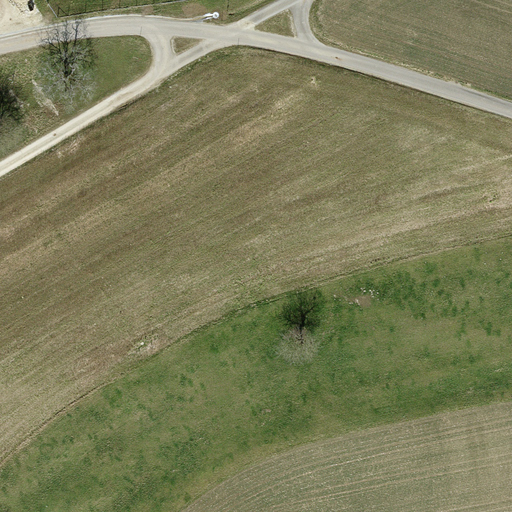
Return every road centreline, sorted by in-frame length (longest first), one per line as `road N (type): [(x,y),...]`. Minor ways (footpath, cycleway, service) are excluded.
road 1 (unclassified): [(511,109),(234,34),(121,26),(0,46)]
road 2 (track): [(0,169),(295,0)]
